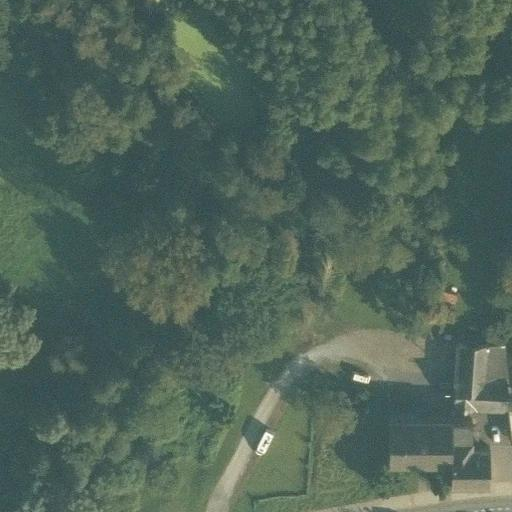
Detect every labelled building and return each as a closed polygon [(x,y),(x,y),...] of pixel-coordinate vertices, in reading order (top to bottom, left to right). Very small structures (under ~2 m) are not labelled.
[(166,0),(142,0),(151,12),(166,0)] [(487,341),(503,342),(502,326),(487,326),(487,341)] [(451,405),(508,408),(509,408),(503,342),(487,341),(457,340),(451,405)] [(450,418),(401,418),(401,424),(388,424),(388,458),(450,458),(450,436),(450,418)] [(450,418),(450,436),(471,436),(471,418),(450,418)] [(471,445),(471,436),(450,436),(450,458),(450,481),(489,481),(489,445),(471,445)]
